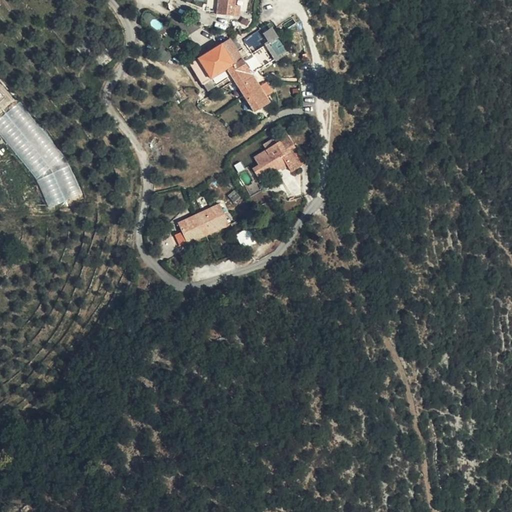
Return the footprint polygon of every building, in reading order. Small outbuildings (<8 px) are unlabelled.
[(213,0),(207,25),(218,28),(221,18),(229,20),(234,0),(213,0)] [(251,51),(266,43),(260,31),(245,39),(251,51)] [(230,41),(193,66),(212,92),(220,87),(224,91),(237,83),(259,112),(273,102),(254,77),(288,55),(272,33),(267,36),(270,42),(253,55),(245,44),(241,47),(244,51),(239,53),(230,41)] [(297,146),(290,135),(281,140),(284,143),(255,160),(266,177),(291,162),(295,168),(304,163),(295,149),(297,146)] [(48,209),(81,195),(55,136),(44,141),(22,151),(48,209)] [(238,226),(227,206),(190,228),(201,247),(238,226)]
